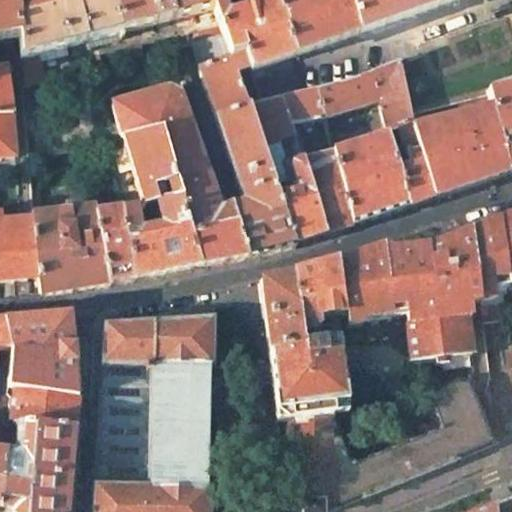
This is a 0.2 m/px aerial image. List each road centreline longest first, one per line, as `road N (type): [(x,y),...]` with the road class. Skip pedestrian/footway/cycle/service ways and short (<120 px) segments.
road 1 (residential): [(83,304),(248,275),(511,191)]
road 2 (residential): [(494,0),(264,80)]
road 3 (residential): [(83,304),(88,417),(80,511)]
road 4 (residential): [(508,470),(493,324)]
